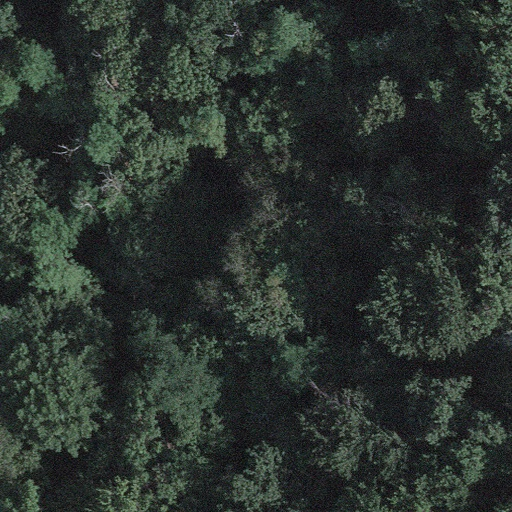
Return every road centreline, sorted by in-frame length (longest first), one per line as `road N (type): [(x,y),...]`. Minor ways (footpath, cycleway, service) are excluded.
road 1 (track): [(218,0),(80,511)]
road 2 (track): [(298,0),(265,86),(250,227),(223,323),(127,464)]
